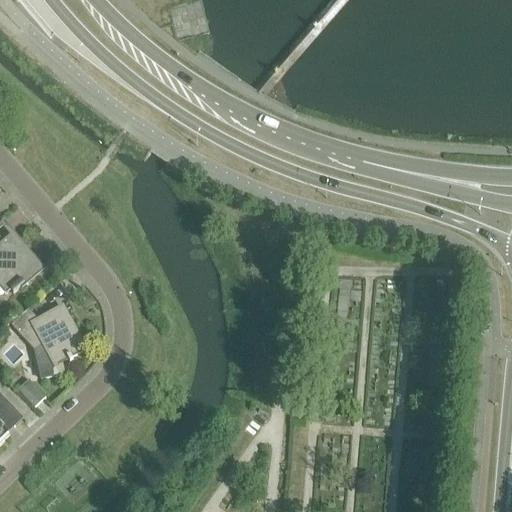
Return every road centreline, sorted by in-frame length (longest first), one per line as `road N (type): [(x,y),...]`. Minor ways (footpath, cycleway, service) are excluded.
road 1 (primary): [(40,0),(135,85),(246,154),(312,182),(432,213),(511,248)]
road 2 (residential): [(0,482),(103,384),(124,338),(106,281),(0,157)]
road 3 (primary): [(342,159),(231,113),(92,0)]
road 4 (primary): [(511,204),(342,159)]
road 5 (primary): [(511,181),(342,159)]
road 6 (tertiary): [(511,382),(502,511)]
